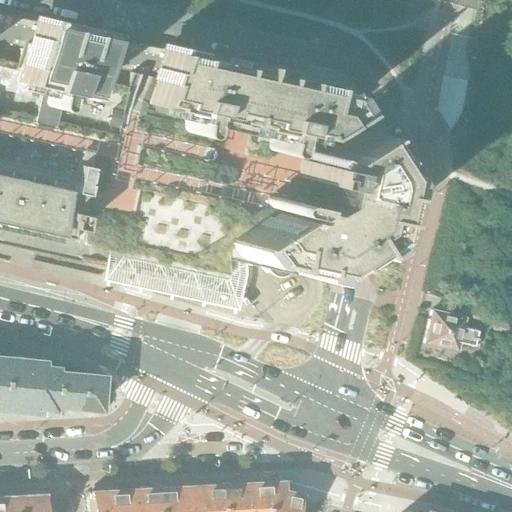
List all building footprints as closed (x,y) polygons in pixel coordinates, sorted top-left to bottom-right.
[(45,130),(67,29),(55,27),(57,21),(33,16),(32,22),(2,15),(0,26),(0,120),(36,128),(37,125),(41,126),(40,129),(45,130)] [(111,144),(121,92),(122,87),(134,90),(137,76),(155,80),(162,50),(159,49),(158,49),(156,56),(141,53),(142,51),(134,49),(133,52),(118,48),(119,41),(98,36),(99,30),(76,25),(74,31),(67,29),(45,130),(51,131),(52,127),(56,128),(55,132),(111,144)] [(189,134),(204,59),(182,54),(183,48),(160,43),(159,49),(162,50),(155,80),(150,107),(187,115),(184,127),(184,129),(185,132),(186,133),(189,134)] [(234,125),(248,62),(223,57),(222,63),(204,59),(189,134),(191,134),(194,133),(195,132),(196,130),(198,117),(234,125)] [(273,151),(288,77),(266,73),(268,67),(248,62),(234,125),(271,132),(268,145),(268,147),(269,149),(270,150),(271,151),(273,151)] [(0,163),(3,164),(3,168),(32,174),(34,170),(66,177),(65,182),(89,186),(77,241),(83,243),(82,246),(124,255),(131,219),(173,192),(174,192),(218,202),(214,221),(215,222),(215,226),(216,230),(217,234),(220,240),(221,242),(224,245),(227,248),(231,250),(235,252),(238,254),(241,255),(244,259),(260,263),(264,266),(268,272),(271,275),(275,278),(279,278),(283,278),(287,276),(290,272),(291,270),(291,269),(293,262),(286,252),(285,252),(274,234),(263,231),(266,215),(276,217),(283,218),(289,228),(300,221),(302,221),(310,234),(330,220),(325,210),(332,182),(317,161),(335,143),(331,138),(334,136),(334,135),(311,149),(307,143),(329,128),(329,127),(326,129),(323,125),(311,135),(286,130),(285,136),(282,136),(280,147),(279,148),(279,149),(278,150),(277,151),(276,151),(274,152),(273,151),(271,151),(270,150),(269,149),(268,147),(268,145),(271,132),(234,125),(198,117),(196,130),(195,132),(194,133),(191,134),(189,134),(186,133),(185,132),(184,129),(184,127),(187,115),(150,107),(155,80),(137,76),(134,90),(122,87),(121,92),(111,144),(55,132),(56,128),(52,127),(51,131),(45,130),(40,129),(41,126),(37,125),(36,128),(0,120),(0,163)] [(351,111),(348,105),(346,106),(337,92),(334,91),(335,88),(288,77),(273,151),(274,152),(276,151),(277,151),(278,150),(279,149),(279,148),(280,147),(282,136),(285,136),(286,130),(311,135),(323,125),(326,129),(329,127),(325,122),(338,113),(341,118),(351,111)] [(383,170),(358,131),(344,140),(343,138),(338,141),(334,136),(331,138),(335,143),(317,161),(332,182),(378,193),(383,170)] [(0,224),(77,241),(89,186),(65,182),(66,177),(34,170),(32,174),(3,168),(3,164),(0,163),(0,224)] [(369,237),(378,193),(332,182),(325,210),(330,220),(331,219),(351,249),(369,237)] [(351,249),(331,219),(330,220),(310,234),(302,221),(300,221),(289,228),(283,218),(276,217),(266,215),(263,231),(274,234),(285,252),(286,252),(293,262),(291,269),(291,270),(311,274),(340,256),(351,249)] [(106,255),(100,283),(235,312),(244,269),(228,265),(225,281),(106,255)] [(484,320),(486,311),(470,307),(468,316),(484,320)] [(473,348),(477,331),(461,327),(463,319),(430,311),(422,344),(456,352),(457,344),(473,348)] [(49,371),(49,367),(37,366),(37,361),(0,357),(0,409),(32,413),(33,408),(45,409),(46,405),(93,410),(96,376),(49,371)] [(215,485),(216,511),(290,511),(293,504),(295,495),(274,491),(274,482),(227,485),(225,483),(218,483),(216,485),(215,485)] [(216,511),(215,485),(212,486),(210,484),(203,484),(202,486),(163,488),(161,486),(154,487),(152,489),(150,489),(151,511),(216,511)] [(151,511),(150,489),(148,489),(146,487),(140,488),(138,490),(90,492),(86,497),(86,511),(151,511)] [(0,511),(38,511),(38,499),(33,495),(0,496),(0,511)]
